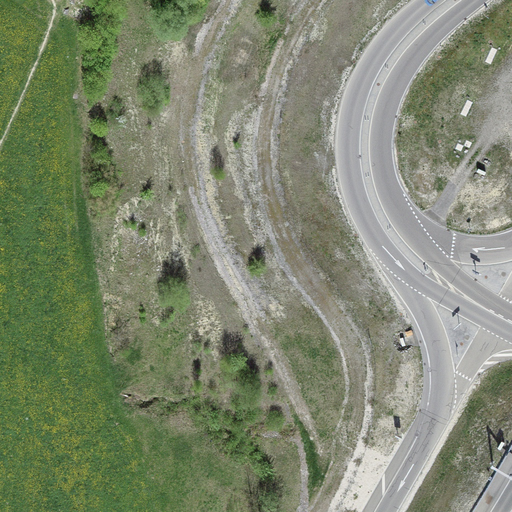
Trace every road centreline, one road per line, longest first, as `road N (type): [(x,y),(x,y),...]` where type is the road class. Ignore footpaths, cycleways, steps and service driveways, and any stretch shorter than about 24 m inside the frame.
road 1 (track): [(314,0),(282,56),(263,150),(283,238),(355,359),(355,417),(316,511)]
road 2 (trunk): [(431,0),(376,53),(347,136),(353,190),(367,224),(407,272)]
road 3 (trunk): [(406,224),(384,177),(389,97),(426,41),(473,0)]
road 4 (track): [(425,235),(511,87)]
road 5 (trunk): [(407,272),(438,351),(439,416)]
